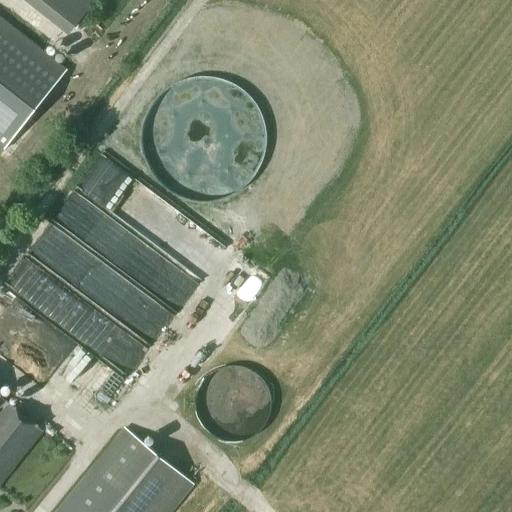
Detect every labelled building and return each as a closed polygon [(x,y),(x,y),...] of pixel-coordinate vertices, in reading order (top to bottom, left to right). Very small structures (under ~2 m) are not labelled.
[(31,0),(72,32),(97,0),(31,0)] [(0,144),(5,148),(66,69),(0,17),(0,144)] [(139,274),(155,251),(97,212),(84,230),(69,220),(66,224),(139,274)] [(61,331),(141,377),(158,347),(79,301),(61,331)] [(79,392),(101,409),(118,388),(96,370),(79,392)] [(0,407),(1,408),(0,408),(0,484),(43,431),(0,397),(0,407)] [(125,430),(58,511),(170,511),(193,484),(191,483),(125,430)]
